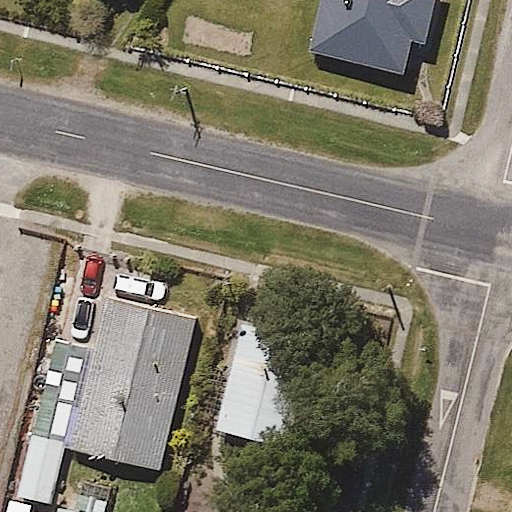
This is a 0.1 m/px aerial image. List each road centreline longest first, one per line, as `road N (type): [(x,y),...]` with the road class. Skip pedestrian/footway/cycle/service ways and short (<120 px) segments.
road 1 (tertiary): [(496,232),(0,118)]
road 2 (residential): [(434,511),(496,232)]
